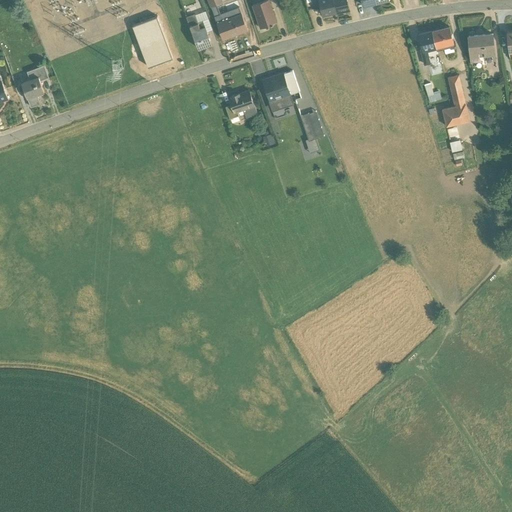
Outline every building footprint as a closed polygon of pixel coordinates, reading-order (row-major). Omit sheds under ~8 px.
[(209,0),(223,38),(248,29),(240,5),(221,12),(217,2),(223,0),(209,0)] [(269,0),(261,0),(253,3),(261,26),(271,23),(271,24),(274,23),(274,22),(276,21),(269,0)] [(323,13),(337,10),(334,0),(313,0),(315,7),(319,6),(321,12),(323,12),(323,13)] [(334,0),(337,10),(350,7),(348,0),(334,0)] [(206,8),(195,12),(198,20),(203,18),(207,29),(213,27),(206,8)] [(195,12),(187,15),(199,46),(212,41),(207,29),(203,18),(198,20),(195,12)] [(149,65),(173,56),(158,15),(133,24),(149,65)] [(432,28),(437,47),(444,46),(445,51),(454,49),(454,46),(455,46),(454,43),(455,43),(450,23),(441,26),(432,28)] [(429,53),(438,51),(437,47),(432,28),(419,32),(421,40),(419,40),(425,63),(431,61),(429,53)] [(493,59),(497,59),(493,30),(467,33),(470,61),(472,60),(472,56),(492,53),(493,59)] [(31,105),(40,101),(38,94),(43,92),(43,90),(45,90),(41,78),(49,75),(45,63),(28,69),(30,77),(22,80),(28,96),(31,105)] [(283,71),(263,78),(270,100),(291,94),(292,93),(291,92),(300,89),(293,68),(284,71),(283,71)] [(0,72),(0,99),(8,96),(0,73),(0,72)] [(446,125),(470,119),(459,72),(447,75),(454,103),(442,107),(446,125)] [(430,80),(424,82),(430,100),(441,97),(440,91),(441,90),(440,88),(433,90),(430,80)] [(232,102),(226,105),(230,117),(239,113),(238,110),(244,108),(247,116),(258,112),(249,88),(229,95),(232,102)] [(293,102),(291,94),(270,100),(273,109),(293,102)] [(324,133),(316,109),(301,114),(309,139),(324,133)] [(452,150),(462,147),(460,138),(450,140),(452,150)]
